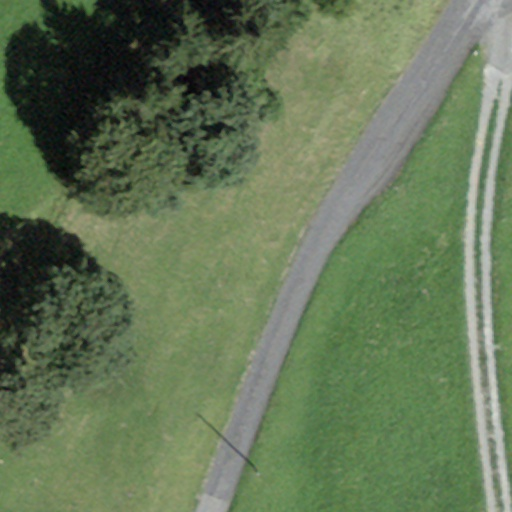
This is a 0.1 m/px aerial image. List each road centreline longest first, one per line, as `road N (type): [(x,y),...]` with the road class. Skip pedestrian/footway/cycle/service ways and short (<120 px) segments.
road 1 (residential): [(472,0),(315,252),(213,511)]
road 2 (track): [(499,511),(480,339),(478,207),(504,0)]
